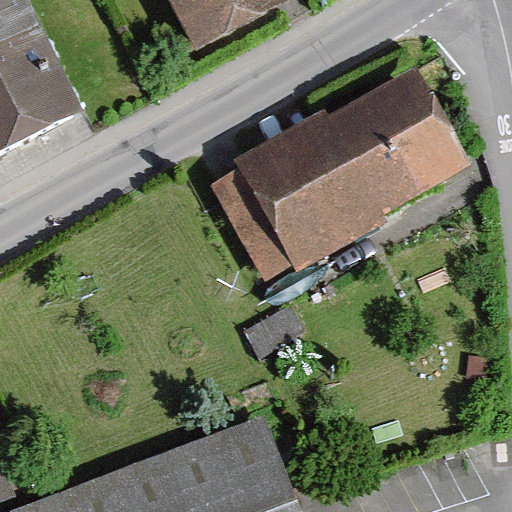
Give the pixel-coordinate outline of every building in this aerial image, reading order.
[(0,0),(0,170),(93,129),(34,0),(0,0)] [(171,0),(204,65),(297,18),(287,0),(171,0)] [(241,177),(303,282),(487,176),(434,84),(340,138),(332,124),(241,177)] [(50,511),(295,511),(263,429),(50,511)] [(7,450),(0,451),(0,504),(18,500),(7,450)]
